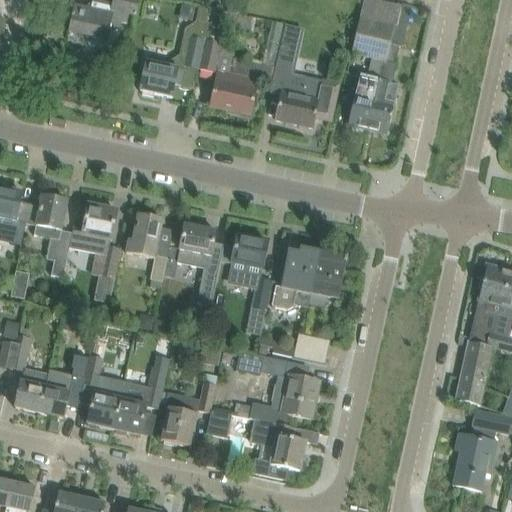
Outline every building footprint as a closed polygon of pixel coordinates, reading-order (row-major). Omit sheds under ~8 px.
[(114,0),(114,3),(99,0),(92,0),(90,11),(75,8),(69,34),(106,41),(108,31),(111,32),(114,31),(117,30),(119,27),(119,24),(127,26),(129,16),(135,17),(139,0),(114,0)] [(194,90),(198,71),(211,12),(198,9),(195,25),(193,25),(185,30),(179,57),(163,67),(146,63),(139,93),(142,93),(142,96),(153,99),(154,96),(172,100),(175,86),(179,87),(179,89),(181,90),(183,91),(185,91),(187,91),(189,91),(191,91),(193,90),(194,90)] [(236,49),(220,45),(219,45),(222,33),(217,32),(218,27),(250,35),(253,19),(211,10),(211,12),(198,71),(213,74),(214,74),(217,74),(210,108),(250,117),(256,91),(255,91),(257,83),(271,86),(286,26),(272,23),(262,68),(233,62),(236,49)] [(384,62),(392,27),(360,19),(352,55),(373,60),(384,62)] [(281,97),(275,122),(299,127),(299,129),(308,131),(308,129),(312,130),(314,119),(330,123),(338,86),(294,76),(297,61),(287,59),(288,54),(280,52),(271,86),(269,94),(281,97)] [(367,132),(384,62),(373,60),(368,79),(360,78),(356,95),(356,94),(348,128),(367,132)] [(384,62),(368,132),(387,137),(395,104),(394,103),(398,87),(390,85),(395,65),(384,62)] [(0,240),(11,242),(10,246),(21,248),(25,226),(15,224),(16,223),(20,203),(21,194),(0,189),(0,240)] [(42,198),(40,207),(34,237),(50,241),(45,262),(55,263),(52,279),(63,280),(66,268),(69,251),(73,235),(61,233),(67,203),(42,198)] [(108,249),(110,241),(111,242),(117,213),(87,207),(82,236),(73,234),(73,235),(69,251),(104,257),(99,282),(114,285),(120,252),(108,249)] [(155,258),(161,230),(162,222),(138,217),(132,243),(128,242),(126,255),(154,261),(148,289),(160,291),(167,260),(155,258)] [(220,264),(223,247),(213,245),(216,233),(199,230),(197,227),(190,226),(188,227),(184,227),(176,266),(206,272),(201,297),(199,296),(197,304),(211,307),(220,264)] [(220,264),(220,266),(230,268),(227,285),(242,288),(241,292),(254,295),(257,281),(260,282),(268,244),(237,237),(234,250),(223,247),(220,264)] [(308,307),(319,254),(300,250),(299,255),(288,253),(281,289),(276,288),(272,308),(288,311),(295,307),(308,310),(308,307)] [(347,260),(319,254),(308,307),(325,310),(327,300),(338,302),(345,265),(346,265),(347,260)] [(491,349),(510,274),(487,268),(478,302),(479,303),(470,344),(468,344),(456,402),(480,408),(493,349),(491,349)] [(511,274),(510,274),(491,349),(493,349),(511,353),(511,340),(507,340),(511,318),(511,274)] [(254,295),(251,310),(249,317),(264,320),(266,313),(272,284),(260,282),(257,281),(254,295)] [(13,290),(11,297),(25,300),(26,293),(13,290)] [(63,320),(60,331),(71,333),(74,323),(63,320)] [(155,321),(153,333),(172,336),(174,325),(155,321)] [(7,322),(3,337),(17,340),(20,325),(7,322)] [(45,389),(47,376),(24,371),(31,340),(29,340),(31,332),(19,329),(17,340),(15,346),(9,371),(23,374),(14,410),(39,415),(45,389)] [(296,337),(294,349),(327,356),(329,344),(296,337)] [(0,368),(9,371),(15,346),(4,344),(0,360),(0,368)] [(327,356),(294,349),(273,344),(271,356),(327,368),(327,367),(324,366),(327,356)] [(219,368),(222,356),(223,349),(204,345),(200,364),(219,368)] [(284,377),(287,364),(263,359),(263,358),(223,349),(222,356),(239,360),(235,373),(259,378),(260,372),(284,377)] [(123,388),(121,388),(98,383),(103,361),(90,358),(89,362),(83,388),(95,390),(87,426),(99,429),(99,430),(110,434),(110,431),(113,432),(123,388)] [(71,385),(83,388),(89,362),(76,359),(71,378),(48,373),(47,376),(45,389),(39,415),(63,421),(71,385)] [(159,405),(161,393),(165,379),(168,361),(157,359),(153,377),(150,376),(147,389),(123,383),(121,388),(123,388),(113,432),(115,432),(115,435),(126,436),(127,435),(139,438),(146,407),(147,403),(158,406),(159,405)] [(189,449),(196,417),(197,413),(209,416),(217,378),(206,376),(200,402),(161,393),(159,405),(169,407),(161,443),(189,449)] [(235,405),(232,416),(237,417),(237,419),(254,423),(279,428),(286,430),(288,417),(311,421),(319,384),(290,378),(288,387),(280,386),(280,387),(276,386),(271,409),(253,405),(252,408),(243,405),(242,407),(235,405)] [(511,397),(509,396),(501,416),(511,419),(511,397)] [(498,444),(493,443),(495,433),(509,437),(511,423),(495,420),(496,417),(475,413),(470,439),(458,436),(455,452),(460,453),(453,487),(481,493),(489,459),(494,461),(498,444)] [(211,414),(206,437),(226,441),(231,418),(211,414)] [(254,423),(251,444),(262,446),(274,449),(270,465),(256,462),(253,476),(286,482),(288,471),(300,473),(306,444),(277,438),(279,428),(254,423)] [(0,511),(5,511),(12,485),(0,481),(0,511)] [(12,485),(5,511),(30,511),(35,490),(12,485)] [(78,511),(82,500),(71,498),(71,494),(62,492),(60,495),(58,495),(54,511),(47,511),(43,511),(42,511),(78,511)] [(103,511),(105,505),(103,505),(103,502),(94,500),(92,502),(82,500),(78,511),(103,511)]
